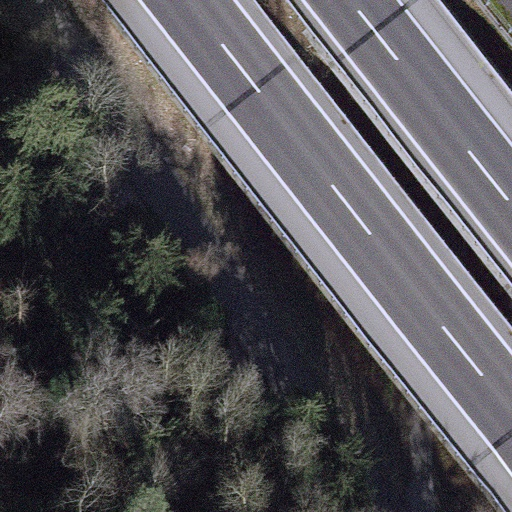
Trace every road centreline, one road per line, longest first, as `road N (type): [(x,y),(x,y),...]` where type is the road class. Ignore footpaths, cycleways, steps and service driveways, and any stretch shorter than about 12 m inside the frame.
road 1 (unclassified): [(18,0),(388,511)]
road 2 (motorway): [(187,0),(511,416)]
road 3 (track): [(511,129),(470,195),(436,282),(424,364),(425,511)]
road 4 (motorway): [(511,201),(353,0)]
